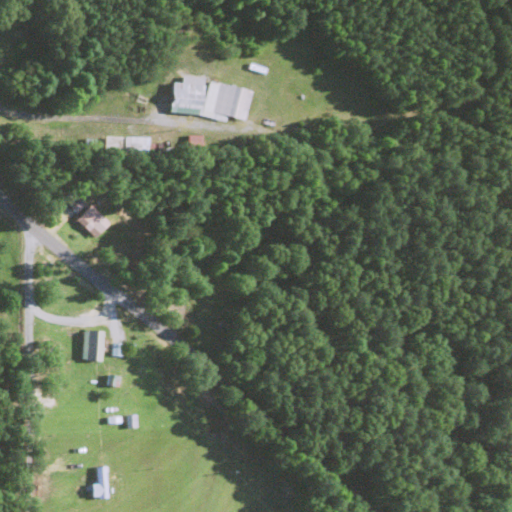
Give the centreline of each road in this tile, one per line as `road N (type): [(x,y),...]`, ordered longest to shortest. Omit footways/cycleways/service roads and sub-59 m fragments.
road 1 (residential): [(386,511),(404,334),(386,280),(348,238),(328,64),(332,0)]
road 2 (residential): [(376,511),(0,193)]
